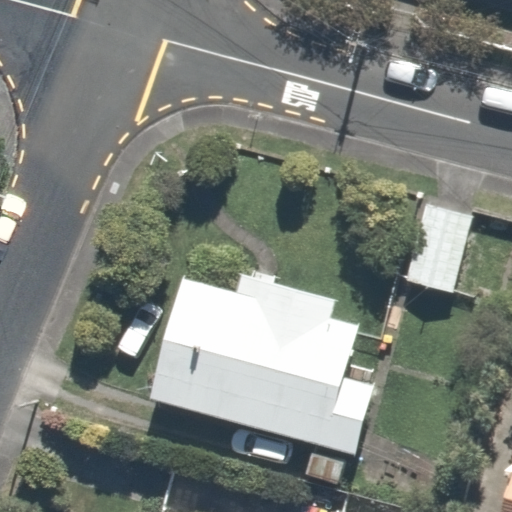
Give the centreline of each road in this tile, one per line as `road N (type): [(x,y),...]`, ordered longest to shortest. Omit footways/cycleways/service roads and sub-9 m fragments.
road 1 (residential): [(511,135),(116,32)]
road 2 (residential): [(116,32),(0,327)]
